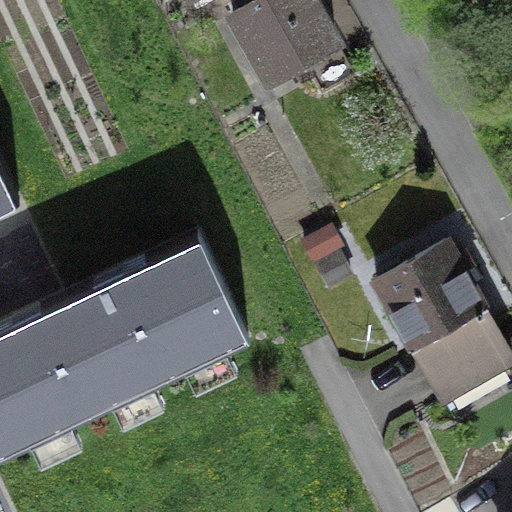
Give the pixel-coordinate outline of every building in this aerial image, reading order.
[(314,0),(252,0),(224,16),(264,89),(340,48),(314,0)] [(0,187),(16,180),(0,147),(0,187)] [(0,455),(250,342),(198,229),(0,318),(0,455)] [(511,362),(449,240),(374,278),(439,404),(511,366),(511,362)] [(511,511),(511,503),(496,511),(511,511)]
